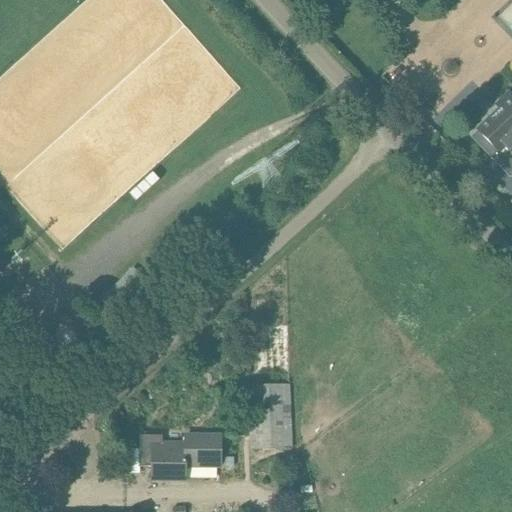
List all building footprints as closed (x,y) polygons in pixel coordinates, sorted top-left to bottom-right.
[(511,5),(499,18),(511,31),(511,5)] [(479,131),(472,138),(492,159),(508,144),(511,148),(511,94),(508,90),(472,124),(479,131)] [(134,268),(88,311),(106,330),(151,287),(134,268)] [(25,341),(40,356),(61,378),(75,364),(40,327),(25,341)] [(290,386),(248,387),(251,450),(293,449),(290,386)] [(163,436),(141,436),(141,467),(152,467),(152,480),(186,481),(186,467),(221,467),(221,437),(185,437),(185,445),(163,444),(163,436)] [(225,458),(225,467),(234,467),(234,458),(225,458)]
